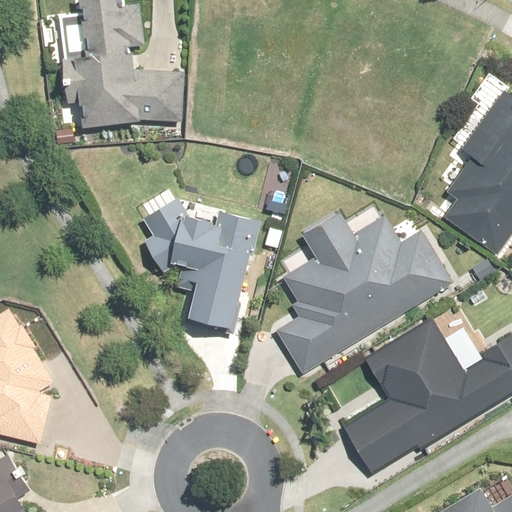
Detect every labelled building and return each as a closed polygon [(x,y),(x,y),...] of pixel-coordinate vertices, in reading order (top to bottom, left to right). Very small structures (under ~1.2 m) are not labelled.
[(182,70),(134,67),(130,45),(144,43),(136,1),(122,4),(121,0),(72,0),(75,14),(63,17),(70,56),(67,56),(76,126),(133,119),(179,122),(182,70)] [(511,96),(501,89),(460,148),(468,153),(444,188),(449,192),(435,212),(495,254),(511,229),(511,96)] [(170,190),(144,206),(145,224),(153,238),(143,238),(142,247),(149,260),(195,269),(184,317),(226,326),(242,248),(255,251),(262,219),(218,210),(215,225),(183,218),(185,210),(170,190)] [(299,371),(301,370),(449,282),(417,229),(397,241),(383,216),(356,232),(342,208),(300,233),(309,247),(273,269),(298,310),(272,325),(299,371)] [(0,433),(38,441),(52,376),(7,305),(0,308),(0,433)] [(340,420),(369,472),(511,390),(511,332),(511,330),(457,360),(432,315),(361,354),(384,394),(340,420)] [(0,511),(45,511),(43,508),(36,511),(22,511),(17,502),(31,494),(6,452),(0,455),(0,511)] [(511,511),(511,490),(486,505),(474,487),(435,511),(511,511)]
